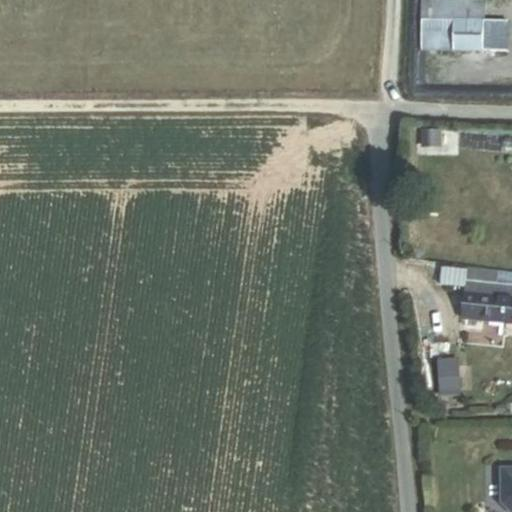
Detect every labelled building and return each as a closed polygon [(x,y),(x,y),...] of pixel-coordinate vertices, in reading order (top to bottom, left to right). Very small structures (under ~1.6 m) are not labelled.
[(509,54),(510,25),(487,24),(488,2),(427,0),(425,51),(509,54)] [(440,132),(423,132),(422,145),(440,146),(440,132)] [(511,322),(511,291),(495,290),(496,278),(443,272),(441,287),(468,290),(465,317),(511,322)] [(495,290),(511,291),(511,279),(496,278),(495,290)] [(443,385),(463,384),(462,359),(442,360),(443,385)]
